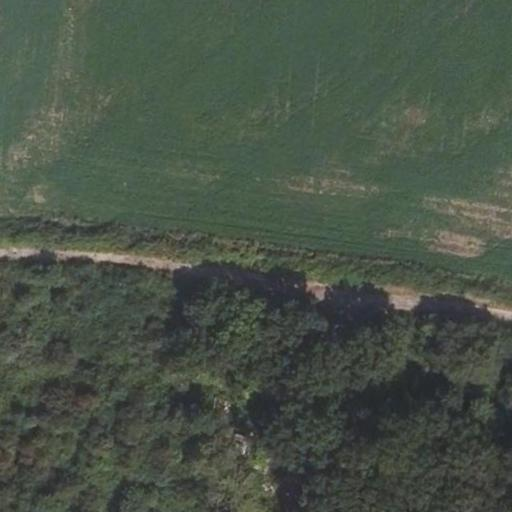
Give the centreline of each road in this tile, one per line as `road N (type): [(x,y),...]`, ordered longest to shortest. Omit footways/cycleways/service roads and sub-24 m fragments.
road 1 (track): [(353,301),(0,252)]
road 2 (track): [(353,301),(337,433),(314,511)]
